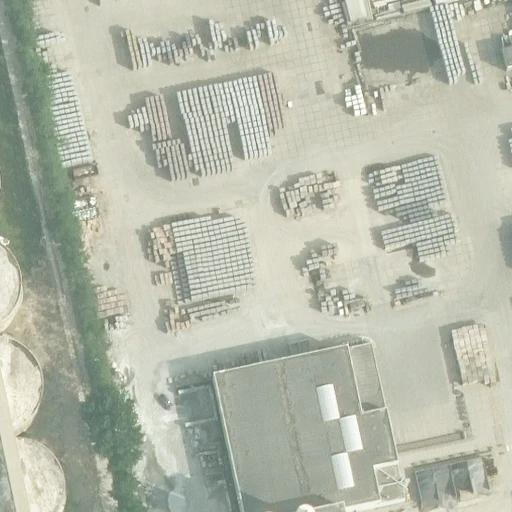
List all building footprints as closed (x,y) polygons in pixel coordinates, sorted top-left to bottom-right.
[(511,50),(501,53),(506,73),(511,71),(511,50)] [(20,297),(20,296),(19,287),(16,277),(11,268),(5,261),(0,256),(0,335),(6,331),(12,323),(16,315),(19,305),(20,297)] [(42,398),(42,397),(41,388),(39,378),(33,369),(29,363),(22,357),(12,351),(6,349),(0,348),(0,445),(1,446),(11,443),(19,439),(27,433),(33,426),(38,416),(41,406),(42,398)] [(364,511),(404,504),(370,348),(210,382),(238,511),(364,511)] [(63,500),(63,499),(62,489),(59,480),(55,472),(49,464),(42,458),(34,454),(25,451),(15,450),(6,451),(0,452),(0,511),(61,511),(62,510),(63,500)] [(459,495),(488,489),(483,459),(416,472),(423,507),(460,500),(459,495)]
